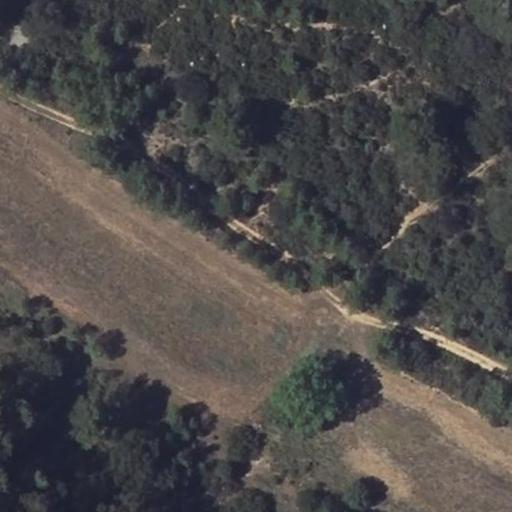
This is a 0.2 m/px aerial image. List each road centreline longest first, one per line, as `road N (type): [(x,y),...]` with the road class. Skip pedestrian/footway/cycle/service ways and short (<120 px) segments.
road 1 (track): [(0,53),(194,207),(511,377)]
road 2 (track): [(511,137),(340,283)]
